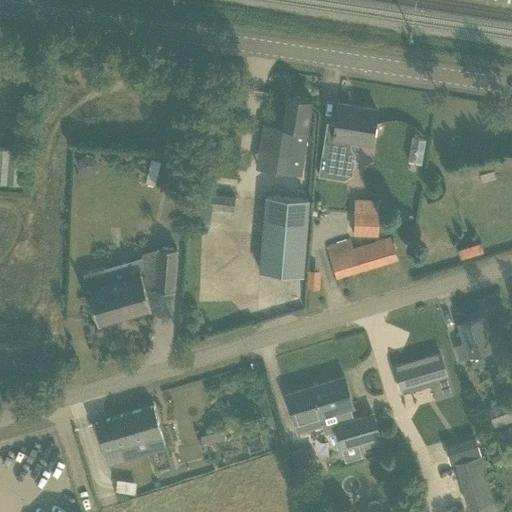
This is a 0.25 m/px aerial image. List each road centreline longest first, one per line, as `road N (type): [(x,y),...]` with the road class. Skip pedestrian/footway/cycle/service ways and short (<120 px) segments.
road 1 (unclassified): [(0,419),(511,263)]
road 2 (tertiary): [(511,87),(0,7)]
